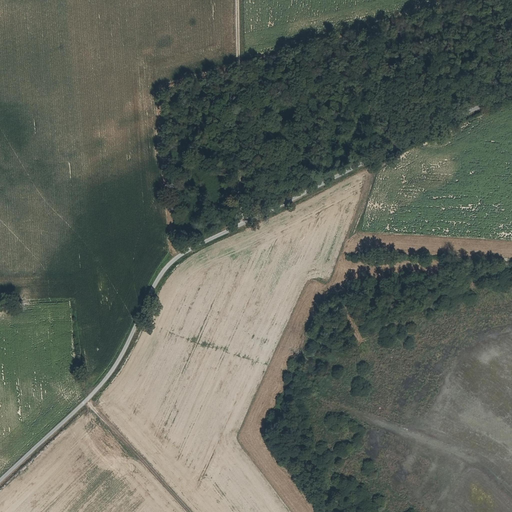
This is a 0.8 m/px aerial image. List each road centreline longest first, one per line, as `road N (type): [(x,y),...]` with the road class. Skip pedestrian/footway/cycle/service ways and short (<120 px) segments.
road 1 (unclassified): [(511,93),(195,242),(167,264),(103,380),(0,478)]
road 2 (track): [(280,201),(243,68),(237,0)]
road 3 (track): [(84,398),(187,511)]
